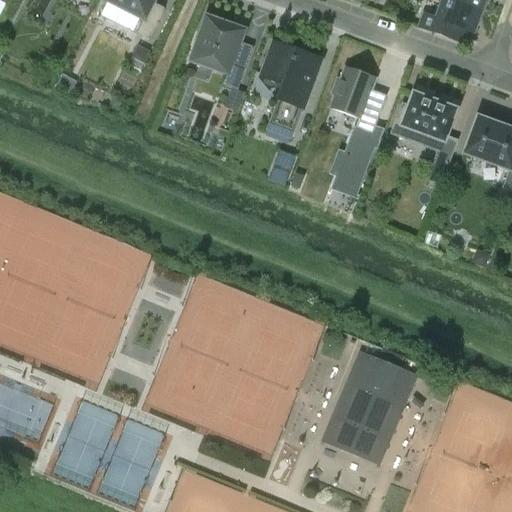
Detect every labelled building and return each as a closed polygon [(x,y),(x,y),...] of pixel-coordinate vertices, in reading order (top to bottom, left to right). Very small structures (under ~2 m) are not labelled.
[(105,0),(105,1),(144,21),(137,35),(148,41),(164,9),(154,4),(155,0),(105,0)] [(482,12),(448,0),(443,0),(437,19),(424,15),(419,28),(457,42),(461,30),(472,34),(472,35),(473,35),(482,12)] [(448,0),(482,12),(486,0),(448,0)] [(240,43),(244,32),(208,19),(192,62),(227,75),(223,86),(237,91),(253,48),(240,43)] [(309,95),(322,60),(273,43),(261,77),(283,85),(277,100),(279,101),(267,131),(291,139),(302,109),(303,110),(308,95),(309,95)] [(375,80),(345,69),(341,81),(337,80),(331,96),(335,97),(330,109),(359,119),(356,128),(372,134),(386,97),(371,91),(375,80)] [(433,101),(431,100),(431,101),(415,95),(413,94),(413,96),(409,108),(404,107),(405,106),(403,106),(402,108),(393,132),(392,134),(394,135),(394,134),(412,141),(411,142),(413,142),(414,140),(413,140),(416,132),(435,139),(432,147),(431,149),(433,149),(440,152),(441,153),(442,151),(445,143),(446,142),(445,142),(456,112),(457,112),(457,110),(455,109),(455,110),(440,104),(438,103),(432,101),(433,101)] [(511,171),(511,130),(507,129),(508,129),(506,128),(506,129),(498,126),(498,125),(496,125),(480,119),(478,118),(477,120),(478,120),(466,152),(465,152),(465,154),(467,155),(467,154),(511,171)] [(351,139),(346,153),(351,155),(341,180),(336,178),(332,189),(356,198),(374,147),(351,139)] [(280,152),(269,182),(269,183),(281,187),(286,189),(297,158),(280,152)] [(449,166),(434,161),(424,187),(439,192),(449,166)] [(416,378),(360,355),(347,385),(351,386),(346,397),(350,399),(331,443),(372,460),(391,416),(395,417),(399,406),(403,408),(416,378)] [(61,400),(66,385),(50,380),(45,395),(61,400)] [(133,461),(87,446),(78,473),(124,489),(133,461)]
